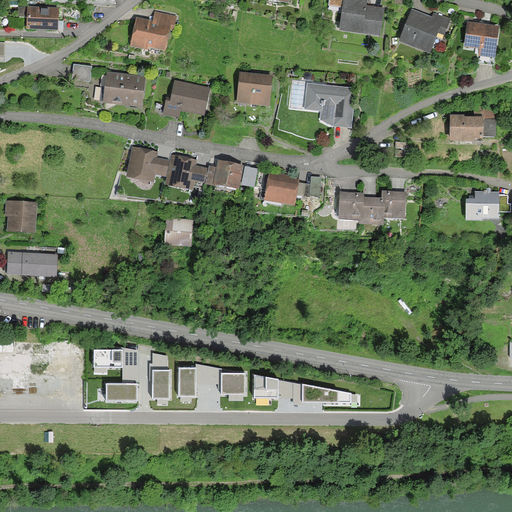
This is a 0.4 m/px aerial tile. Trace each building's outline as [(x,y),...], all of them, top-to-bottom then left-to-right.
[(369,0),(367,0),(344,0),(341,30),(381,36),(385,9),(368,7),(369,0)] [(59,8),(19,7),(18,18),(28,18),(28,30),(58,31),(59,8)] [(432,18),(412,10),(400,41),(430,52),(438,32),(445,35),(451,19),(434,13),(432,18)] [(153,22),(137,18),(130,47),(148,51),(149,49),(165,53),(171,31),(173,31),(177,17),(155,12),(153,22)] [(499,27),(468,22),(465,48),(481,50),(480,63),(494,65),(499,27)] [(93,67),(74,65),(72,80),(91,83),(93,67)] [(269,106),(273,76),(241,72),(237,102),(269,106)] [(141,108),(145,78),(136,76),(107,73),(103,104),(141,108)] [(204,117),(210,89),(176,82),(172,101),(168,100),(164,116),(179,119),(181,111),(204,117)] [(352,129),(356,89),(308,84),(305,110),(321,112),(320,120),(334,127),(352,129)] [(497,139),(498,106),(473,105),(472,118),(466,118),(466,116),(450,115),(449,143),(475,143),(475,140),(484,140),(484,138),(497,139)] [(395,142),(394,157),(405,158),(406,143),(395,142)] [(158,153),(133,147),(126,178),(153,184),(155,176),(168,178),(172,161),(157,158),(158,153)] [(197,161),(172,155),(172,161),(168,178),(166,186),(193,191),(195,183),(206,185),(209,170),(196,167),(197,161)] [(216,168),(210,166),(209,170),(206,185),(205,187),(215,189),(216,187),(239,192),(244,167),(218,161),(216,168)] [(295,206),(299,178),(271,174),(266,201),(295,206)] [(322,178),(311,177),(310,197),(321,198),(322,178)] [(382,190),(382,197),(381,217),(404,218),(405,191),(382,190)] [(362,192),(339,191),(338,217),(361,218),(362,196),(362,192)] [(500,196),(500,193),(475,193),(475,200),(466,200),(466,221),(482,222),(482,219),(499,219),(499,213),(511,213),(511,205),(508,205),(508,196),(500,196)] [(382,197),(362,196),(361,218),(361,222),(381,223),(381,217),(382,197)] [(34,204),(6,202),(5,219),(7,219),(6,232),(33,234),(34,204)] [(191,247),(194,221),(167,219),(165,244),(180,246),(191,247)] [(58,253),(8,252),(8,275),(58,276),(58,253)] [(123,350),(94,350),(93,368),(109,368),(122,368),(123,350)] [(196,369),(180,368),(180,397),(196,397),(196,377),(196,369)] [(171,371),(153,370),(153,379),(153,398),(171,398),(171,371)] [(245,374),(222,374),(222,386),(222,394),(245,394),(245,374)] [(278,380),(254,375),(254,398),(278,398),(278,388),(278,380)] [(130,384),(107,383),(107,401),(138,402),(139,385),(130,384)] [(351,393),(304,385),(304,401),(320,401),(351,402),(351,393)]
